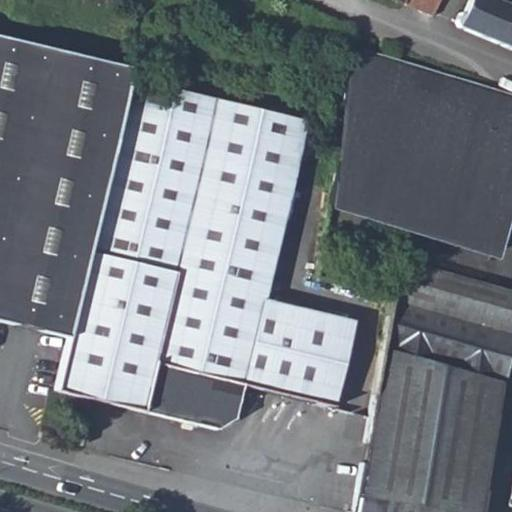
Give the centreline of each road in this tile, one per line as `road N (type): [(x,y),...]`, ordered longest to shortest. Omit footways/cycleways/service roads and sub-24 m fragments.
road 1 (residential): [(332,0),(511,74)]
road 2 (primary): [(172,511),(0,462)]
